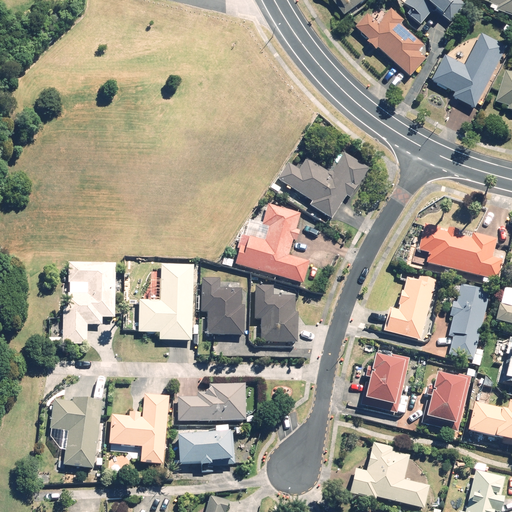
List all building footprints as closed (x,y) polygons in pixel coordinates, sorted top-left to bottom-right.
[(368,0),(332,0),(346,18),(368,0)] [(408,15),(421,26),(433,13),(434,14),(437,11),(444,17),(459,0),(458,0),(406,0),(404,3),(412,10),(408,15)] [(511,0),(488,0),(487,3),(497,7),(496,12),(511,17),(511,0)] [(378,25),(366,15),(355,28),(412,78),(427,61),(419,53),(425,46),(400,25),(404,21),(391,10),(378,25)] [(507,48),(481,35),(465,66),(446,56),(433,82),(456,94),(453,99),(475,110),(507,48)] [(511,74),(508,73),(499,103),(511,107),(510,111),(511,112),(511,74)] [(371,169),(346,153),(336,169),(331,166),(327,171),(308,159),(300,171),(290,164),(279,181),(312,202),(310,206),(333,221),(348,197),(351,199),(371,169)] [(240,250),(236,265),(304,285),(310,263),(288,257),(293,240),(298,242),(301,231),(296,230),(300,215),(269,205),(263,225),(249,221),(245,236),(242,235),(238,249),(240,250)] [(429,265),(498,283),(504,261),(493,258),(497,241),(425,222),(418,250),(432,254),(429,265)] [(116,265),(71,264),(70,309),(65,309),(64,345),(88,346),(88,326),(103,326),(103,318),(115,319),(116,265)] [(192,343),(194,266),(162,265),(161,303),(140,302),(140,333),(160,334),(160,342),(192,343)] [(422,341),(435,280),(421,278),(420,282),(408,279),(401,312),(390,310),(385,334),(422,341)] [(243,307),(243,290),(220,290),(220,279),(203,279),(202,313),(209,314),(208,336),(245,337),(246,307),(243,307)] [(455,339),(451,356),(473,361),(473,364),(480,366),(483,352),(476,350),(490,292),(461,285),(449,337),(455,339)] [(274,286),(255,286),(255,321),(263,321),(263,343),(298,343),(298,297),(274,297),(274,286)] [(511,290),(506,289),(498,320),(511,323),(511,290)] [(396,416),(408,359),(392,356),(391,360),(378,357),(372,384),(367,383),(361,409),(396,416)] [(429,397),(432,398),(431,403),(428,402),(422,426),(458,434),(471,378),(453,374),(452,380),(439,376),(435,390),(431,389),(429,397)] [(197,398),(179,398),(179,421),(247,422),(248,386),(210,385),(210,394),(197,394),(197,398)] [(141,419),(141,414),(130,413),(129,418),(112,417),(110,446),(143,449),(142,465),(164,467),(169,398),(146,396),(144,419),(141,419)] [(94,471),(103,402),(75,399),(74,403),(56,401),(53,431),(69,432),(64,468),(94,471)] [(511,402),(510,402),(508,410),(476,403),(469,433),(511,442),(511,402)] [(213,462),(231,462),(231,434),(229,434),(228,427),(217,428),(217,434),(179,434),(180,463),(201,463),(201,467),(213,467),(213,462)] [(394,449),(375,444),(368,474),(355,470),(349,494),(377,500),(377,498),(425,510),(430,487),(404,481),(409,457),(393,453),(394,449)] [(502,511),(505,499),(501,498),(505,478),(475,472),(466,511),(502,511)] [(197,511),(228,511),(231,501),(211,496),(207,511),(206,511),(198,510),(197,511)]
